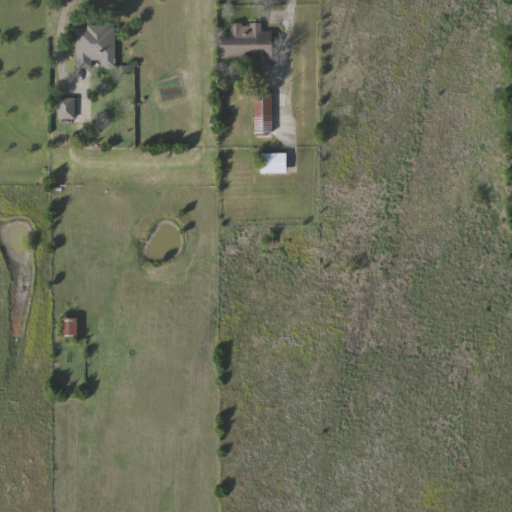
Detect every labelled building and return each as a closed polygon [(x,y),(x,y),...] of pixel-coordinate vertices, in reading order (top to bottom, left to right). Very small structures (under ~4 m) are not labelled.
[(263,23),(263,31),(274,31),(274,65),(223,65),(222,24),(263,23)] [(77,69),(77,26),(116,26),(116,68),(102,68),(102,61),(94,61),(94,69),(77,69)] [(273,95),(273,133),(255,133),(255,95),(273,95)] [(60,118),(60,97),(76,97),(76,118),(60,118)] [(261,173),(261,153),(288,153),(288,173),(261,173)] [(79,340),(63,340),(63,319),(79,319),(79,340)]
